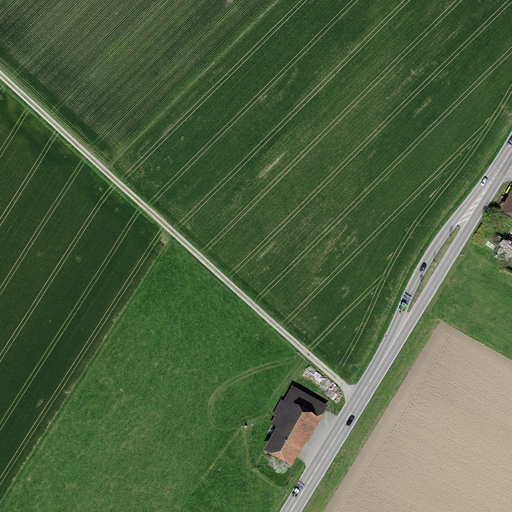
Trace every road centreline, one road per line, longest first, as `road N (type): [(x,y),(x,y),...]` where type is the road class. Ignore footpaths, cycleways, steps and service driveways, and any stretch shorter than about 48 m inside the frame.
road 1 (track): [(0,75),(358,400)]
road 2 (primary): [(290,511),(511,150)]
